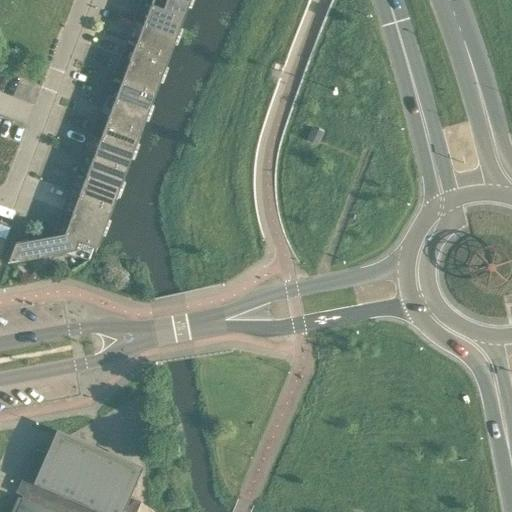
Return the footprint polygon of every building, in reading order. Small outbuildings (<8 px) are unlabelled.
[(184,16),(142,0),(135,19),(177,35),(184,16)] [(141,0),(142,0),(184,16),(190,0),(141,0)] [(177,35),(135,19),(128,38),(170,54),(177,35)] [(170,54),(128,38),(120,57),(163,74),(170,54)] [(163,74),(120,57),(113,77),(156,93),(163,74)] [(156,93),(113,77),(106,96),(149,112),(156,93)] [(149,112),(106,96),(99,115),(141,131),(149,112)] [(141,131),(99,115),(92,134),(134,150),(141,131)] [(312,127),(307,139),(317,144),(322,132),(312,127)] [(134,150),(92,134),(84,153),(127,169),(134,150)] [(127,169),(84,153),(77,172),(120,188),(127,169)] [(120,188),(77,172),(70,191),(113,207),(120,188)] [(113,207),(70,191),(63,210),(105,226),(113,207)] [(105,226),(63,210),(56,230),(98,245),(105,226)] [(34,221),(25,217),(27,233),(36,232),(34,221)] [(16,242),(9,262),(98,245),(56,230),(54,235),(16,242)] [(136,511),(141,501),(127,495),(137,472),(57,437),(50,454),(35,448),(16,492),(23,495),(15,511),(136,511)]
